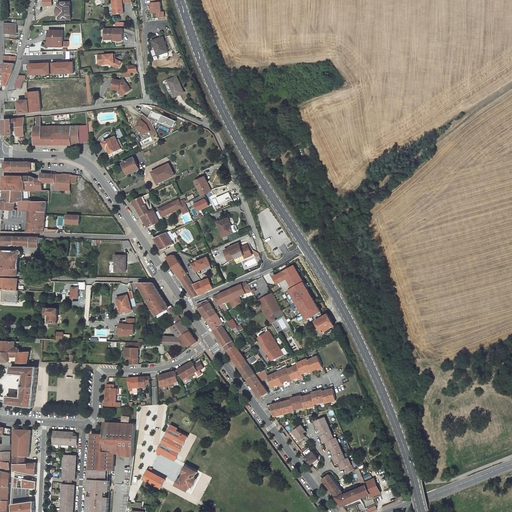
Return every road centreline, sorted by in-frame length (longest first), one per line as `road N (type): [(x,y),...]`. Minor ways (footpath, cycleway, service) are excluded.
road 1 (primary): [(303,243),(387,404),(422,511)]
road 2 (primary): [(179,0),(232,131),(303,243)]
road 3 (track): [(511,86),(303,243)]
road 4 (unclassified): [(144,101),(212,127),(268,265)]
road 5 (residential): [(84,424),(97,411),(100,371),(158,368),(210,341)]
road 6 (secondary): [(310,480),(210,341)]
road 7 (unclassified): [(0,117),(144,101)]
road 8 (residential): [(135,235),(0,232)]
road 9 (secondary): [(392,511),(511,464)]
road 10 (residential): [(41,278),(163,275)]
